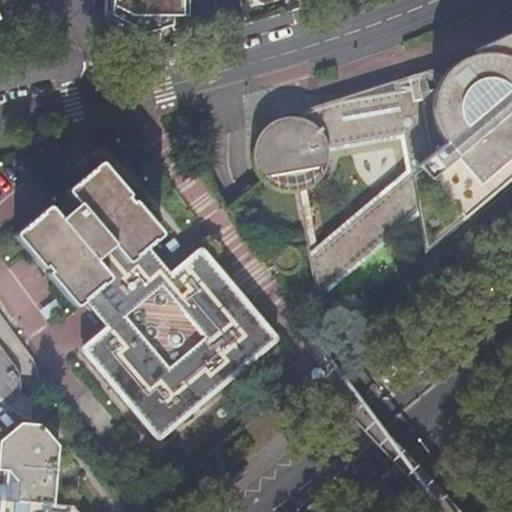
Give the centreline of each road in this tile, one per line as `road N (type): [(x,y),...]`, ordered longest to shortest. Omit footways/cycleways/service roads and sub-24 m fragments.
road 1 (residential): [(119,94),(325,42),(439,0)]
road 2 (secondary): [(511,300),(259,511)]
road 3 (secondary): [(318,511),(511,345)]
road 4 (residential): [(0,125),(119,94)]
